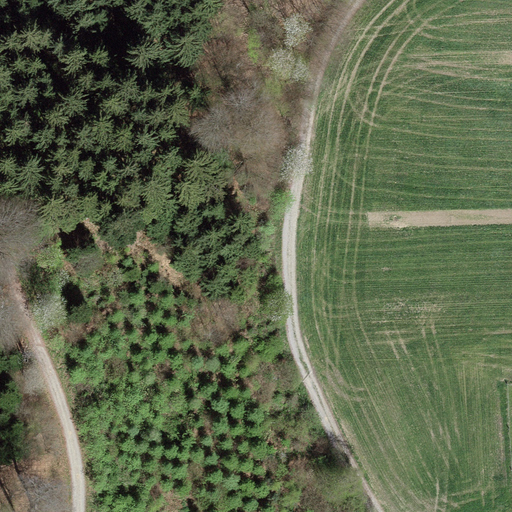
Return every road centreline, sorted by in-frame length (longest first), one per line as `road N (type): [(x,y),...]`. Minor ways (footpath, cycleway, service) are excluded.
road 1 (track): [(357,0),(314,74),(293,202),(288,301),(297,353),(375,511)]
road 2 (track): [(78,511),(80,472),(64,395),(0,248)]
